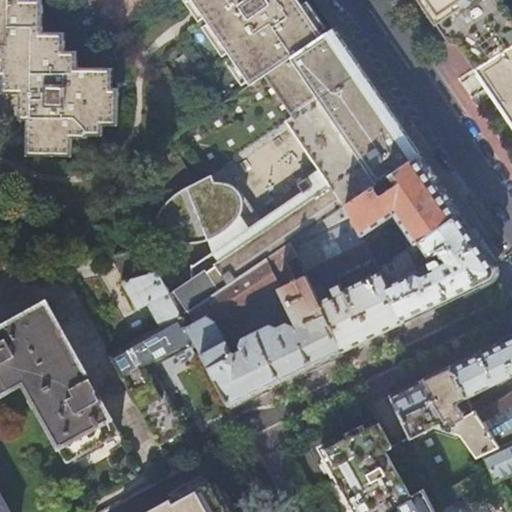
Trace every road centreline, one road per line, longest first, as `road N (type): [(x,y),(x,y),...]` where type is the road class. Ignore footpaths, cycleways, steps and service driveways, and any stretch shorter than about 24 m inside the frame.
road 1 (residential): [(511,304),(259,424)]
road 2 (tertiary): [(360,0),(511,224)]
